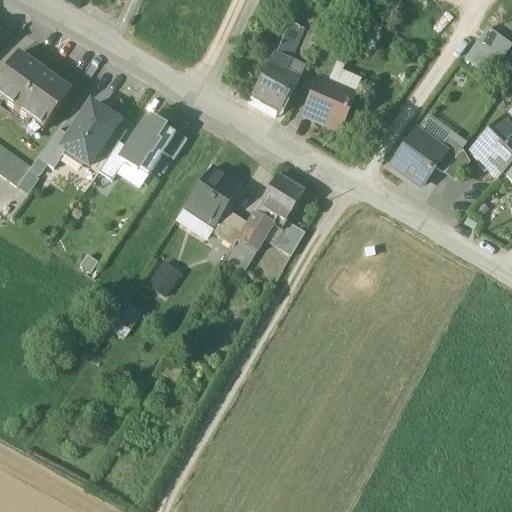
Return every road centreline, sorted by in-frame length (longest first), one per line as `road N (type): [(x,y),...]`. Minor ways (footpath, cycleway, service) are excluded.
road 1 (residential): [(32,0),(511,280)]
road 2 (track): [(346,182),(162,511)]
